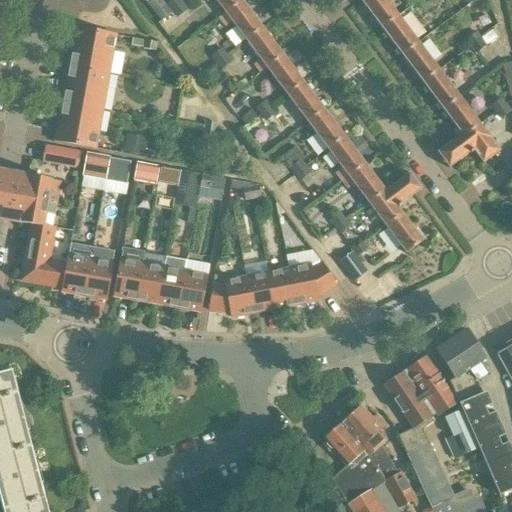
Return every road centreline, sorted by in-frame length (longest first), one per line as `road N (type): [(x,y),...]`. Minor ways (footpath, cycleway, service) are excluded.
road 1 (residential): [(301,0),(498,267)]
road 2 (residential): [(248,361),(343,347),(498,267)]
road 3 (residential): [(103,483),(171,468),(243,437),(254,408),(248,361)]
road 4 (residential): [(0,196),(33,18)]
road 5 (residential): [(248,361),(69,342)]
road 6 (residential): [(103,483),(69,342)]
